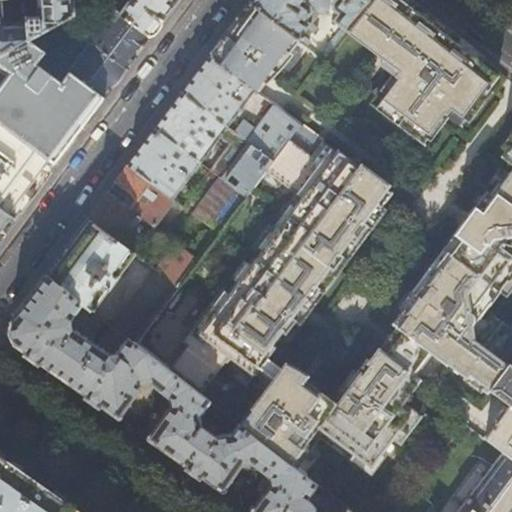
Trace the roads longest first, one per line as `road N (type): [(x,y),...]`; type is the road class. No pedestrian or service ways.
road 1 (residential): [(495,422),(352,312),(511,96)]
road 2 (residential): [(0,281),(213,0)]
road 3 (secondary): [(160,511),(0,400)]
